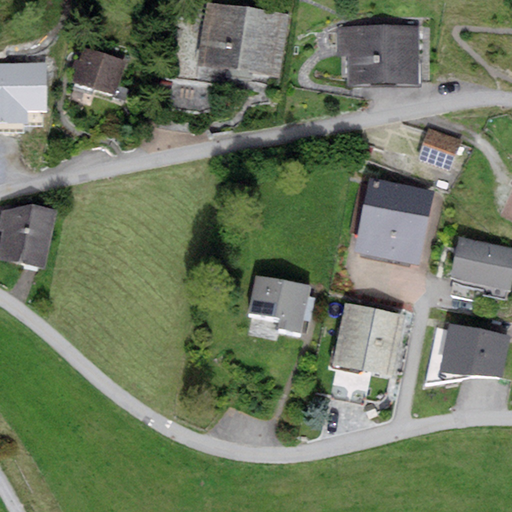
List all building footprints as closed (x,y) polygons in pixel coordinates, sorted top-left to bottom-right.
[(295,24),(215,12),(206,74),(285,86),(295,24)] [(423,33),(342,34),(342,68),(354,68),(354,96),(424,96),(423,33)] [(135,71),(92,58),(82,91),(124,105),(135,71)] [(47,74),(0,75),(0,138),(25,137),(25,124),(48,123),(47,74)] [(464,152),(432,142),(421,175),(453,185),(464,152)] [(437,205),(377,192),(362,264),(422,277),(437,205)] [(61,222),(13,214),(3,271),(52,279),(61,222)] [(511,262),(465,252),(457,291),(511,303),(511,262)] [(315,299),(262,288),(255,323),(286,330),(284,338),(305,343),(315,299)] [(409,328),(352,316),(340,374),(397,386),(409,328)] [(506,393),(511,358),(511,348),(456,339),(449,383),(506,393)]
